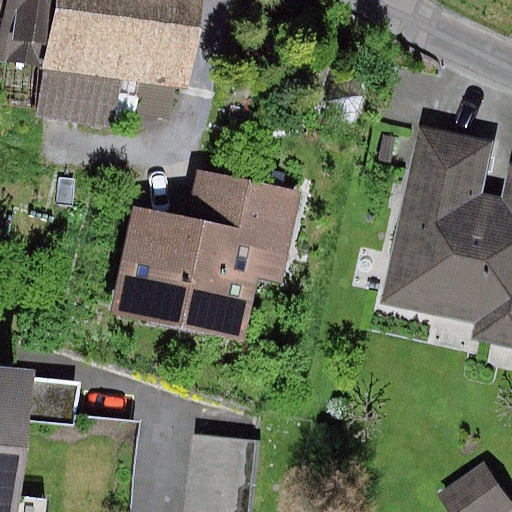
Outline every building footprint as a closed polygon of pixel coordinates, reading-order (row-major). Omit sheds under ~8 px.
[(53,0),(0,0),(0,65),(44,71),(53,0)] [(199,0),(53,0),(44,71),(187,90),(199,0)] [(488,144),(422,129),(385,299),(476,319),(473,335),(511,343),(511,194),(511,197),(478,190),(488,144)] [(204,217),(146,207),(125,318),(255,341),(267,273),(289,277),(304,192),(211,175),(204,217)] [(32,511),(44,381),(0,377),(0,511),(32,511)] [(261,511),(268,442),(200,436),(192,511),(261,511)] [(511,511),(511,486),(500,467),(452,496),(461,511),(511,511)]
